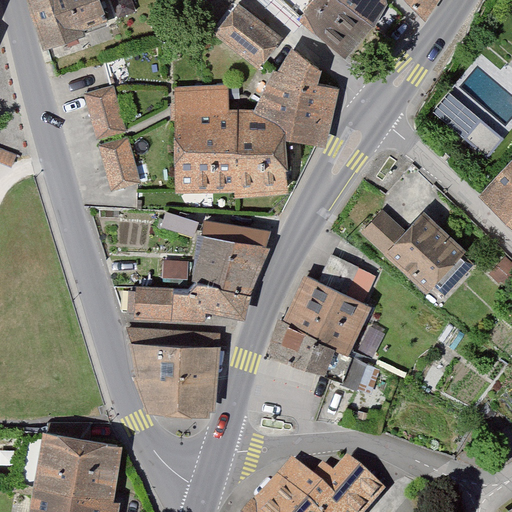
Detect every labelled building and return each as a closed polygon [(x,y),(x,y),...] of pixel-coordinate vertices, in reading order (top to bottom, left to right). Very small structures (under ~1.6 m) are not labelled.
[(32,0),(44,45),(83,31),(83,24),(73,0),(32,0)] [(103,0),(73,0),(83,24),(109,15),(103,0)] [(281,0),(306,16),(308,13),(315,0),(281,0)] [(315,0),(308,13),(306,16),(362,48),(390,0),(315,0)] [(395,0),(390,9),(416,24),(432,0),(395,0)] [(256,70),(273,47),(230,15),(213,38),(256,70)] [(317,70),(286,52),(269,83),(311,88),(317,70)] [(269,83),(249,115),(283,147),(324,150),(335,90),(311,88),(269,83)] [(109,88),(81,94),(92,139),(120,133),(109,88)] [(220,93),(172,93),(172,197),(283,197),(283,147),(249,115),(220,115),(220,93)] [(503,139),(449,94),(434,113),(487,158),(503,139)] [(122,141),(95,147),(106,192),(133,186),(122,141)] [(0,150),(0,166),(7,169),(12,155),(0,150)] [(511,160),(477,198),(511,230),(511,160)] [(463,252),(424,216),(407,235),(383,212),(364,233),(427,291),(463,252)] [(185,292),(130,287),(127,319),(203,325),(204,318),(237,326),(266,252),(256,251),(266,236),(198,224),(197,238),(191,238),(185,292)] [(378,281),(328,260),(310,304),(293,297),(264,367),(331,395),(378,281)] [(217,334),(125,328),(133,376),(146,406),(205,415),(218,351),(217,334)] [(112,511),(123,444),(36,430),(22,511),(112,511)] [(287,464),(246,511),(370,511),(386,494),(338,453),(311,484),(287,464)]
